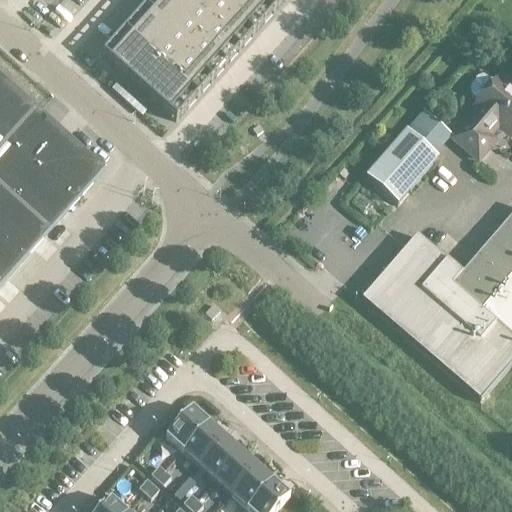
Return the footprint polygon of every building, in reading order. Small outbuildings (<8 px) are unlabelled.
[(16,0),(16,3),(25,10),(31,10),(43,20),(43,31),(60,31),(72,17),(75,17),(88,0),(16,0)] [(124,34),(102,58),(176,124),(197,100),(218,76),(239,53),(253,38),(267,22),(281,7),(286,0),(154,0),(145,11),(124,34)] [(509,93),(497,83),(495,85),(488,79),(483,78),(478,80),(471,88),(470,93),(472,98),(479,104),(476,107),(481,111),(456,141),(478,161),(493,144),(489,140),(502,125),(511,129),(511,136),(511,137),(511,91),(509,93)] [(0,288),(98,180),(0,92),(0,288)] [(407,134),(367,180),(398,207),(438,161),(407,134)] [(511,219),(462,278),(418,239),(362,304),(480,405),(511,368),(511,219)] [(191,413),(165,441),(181,456),(207,427),(191,413)] [(207,427),(181,456),(197,471),(223,442),(207,427)] [(223,442),(197,471),(214,486),(240,457),(223,442)] [(240,457),(214,486),(230,500),(256,471),(240,457)] [(158,471),(150,480),(156,485),(164,476),(158,471)] [(256,471),(230,500),(243,511),(249,511),(272,486),(256,471)] [(164,476),(156,485),(162,491),(170,482),(164,476)] [(146,484),(138,493),(144,498),(152,489),(146,484)] [(272,486),(249,511),(278,511),(289,501),(272,486)] [(152,489),(144,498),(150,504),(158,495),(152,489)] [(190,500),(182,509),(185,511),(189,511),(196,505),(190,500)] [(119,511),(108,502),(99,511),(119,511)]
